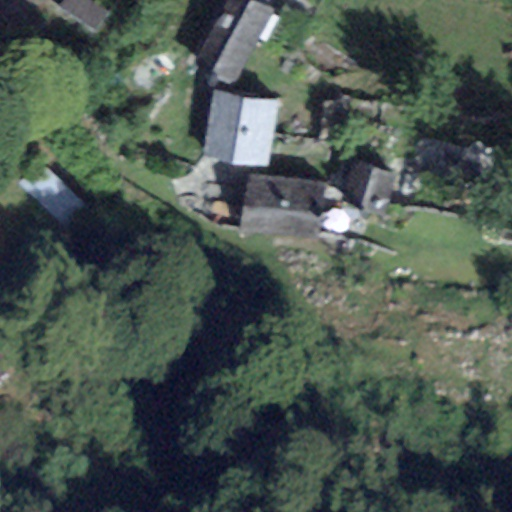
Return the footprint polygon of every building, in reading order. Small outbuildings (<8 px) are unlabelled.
[(105,14),(86,0),(61,0),(58,5),(93,31),(105,14)] [(273,10),(253,0),(226,0),(195,61),(235,82),(273,10)] [(276,102),(211,92),(202,158),(266,167),(276,102)] [(393,175),(354,163),(342,206),(380,217),(393,175)] [(324,184),(247,173),(238,233),(315,244),(324,184)]
